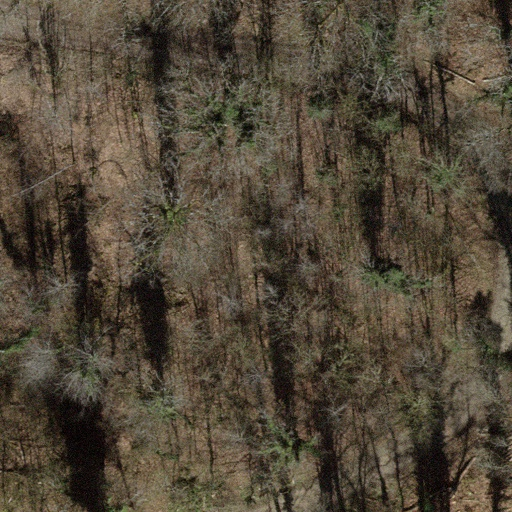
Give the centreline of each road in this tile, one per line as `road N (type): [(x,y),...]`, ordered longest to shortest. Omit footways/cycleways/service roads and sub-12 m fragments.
road 1 (track): [(0,6),(373,74),(459,119),(511,197)]
road 2 (track): [(511,330),(437,424),(277,511)]
